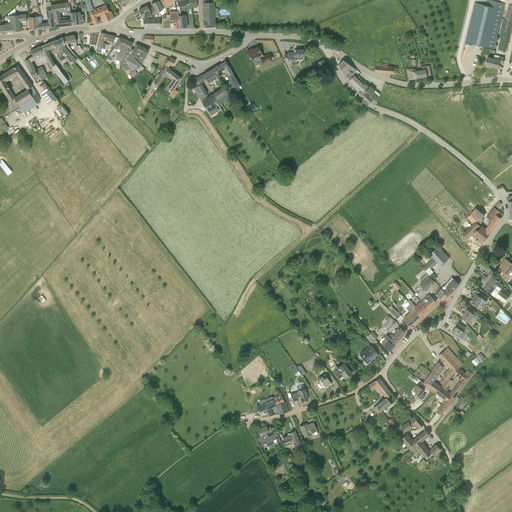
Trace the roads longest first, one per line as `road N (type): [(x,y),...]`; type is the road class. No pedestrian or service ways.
road 1 (unclassified): [(503,220),(504,200),(480,174),(411,122),(362,101),(325,43)]
road 2 (residential): [(381,372),(414,335),(442,321),(503,220)]
road 3 (tertiary): [(511,79),(405,84),(368,72),(325,43)]
road 4 (residential): [(248,422),(353,392),(381,372)]
